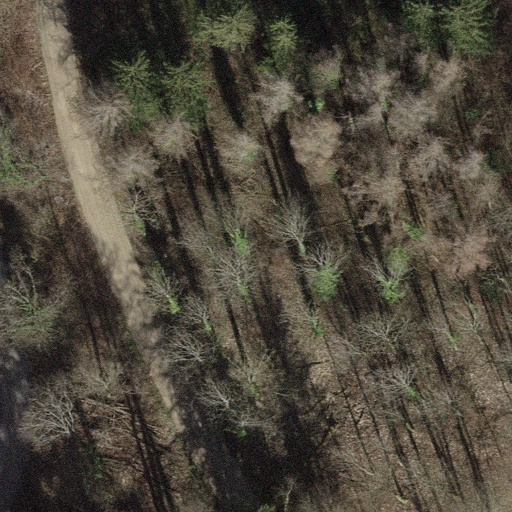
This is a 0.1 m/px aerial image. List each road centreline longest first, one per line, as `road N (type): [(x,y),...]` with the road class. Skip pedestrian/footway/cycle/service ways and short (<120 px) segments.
road 1 (track): [(263,511),(134,286),(70,87),(60,0)]
road 2 (track): [(0,482),(10,458),(11,384),(0,334)]
